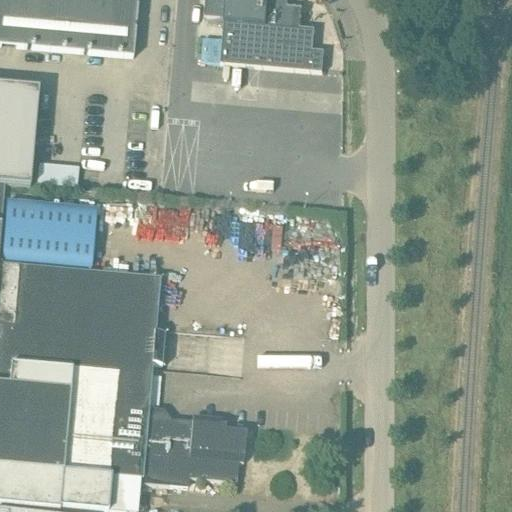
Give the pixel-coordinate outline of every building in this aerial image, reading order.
[(0,0),(0,49),(132,61),(137,0),(0,0)] [(206,0),(204,20),(224,22),(224,26),(220,66),(322,75),(324,54),(312,53),(314,31),(300,30),(302,10),(288,9),(288,0),(206,0)] [(0,187),(4,187),(29,190),(38,93),(0,89),(0,187)] [(1,268),(21,270),(21,266),(91,272),(96,212),(6,204),(1,268)] [(1,268),(0,267),(0,508),(40,511),(58,511),(59,511),(68,511),(106,511),(110,485),(187,492),(188,482),(236,486),(238,466),(243,467),(245,435),(224,433),(225,428),(170,423),(162,413),(148,412),(152,369),(161,369),(164,337),(155,336),(159,282),(21,270),(1,268)]
